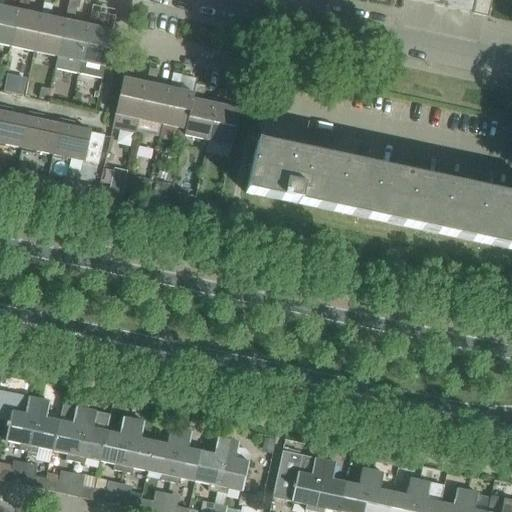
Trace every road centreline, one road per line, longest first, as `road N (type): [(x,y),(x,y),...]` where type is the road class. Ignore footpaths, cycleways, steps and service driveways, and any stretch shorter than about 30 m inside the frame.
road 1 (tertiary): [(511,355),(0,245)]
road 2 (tertiary): [(0,310),(511,420)]
road 3 (residential): [(511,155),(291,105),(285,95),(301,15)]
road 4 (residential): [(511,62),(301,15)]
road 5 (unclassified): [(246,65),(128,40),(120,30),(126,0)]
